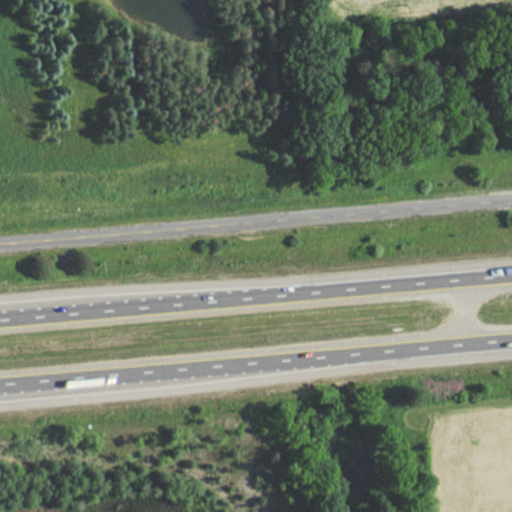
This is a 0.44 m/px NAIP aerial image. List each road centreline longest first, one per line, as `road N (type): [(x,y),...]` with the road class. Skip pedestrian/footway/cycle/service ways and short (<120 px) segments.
road 1 (motorway): [(511,270),(0,317)]
road 2 (residential): [(511,196),(0,242)]
road 3 (motorway): [(0,382),(511,338)]
